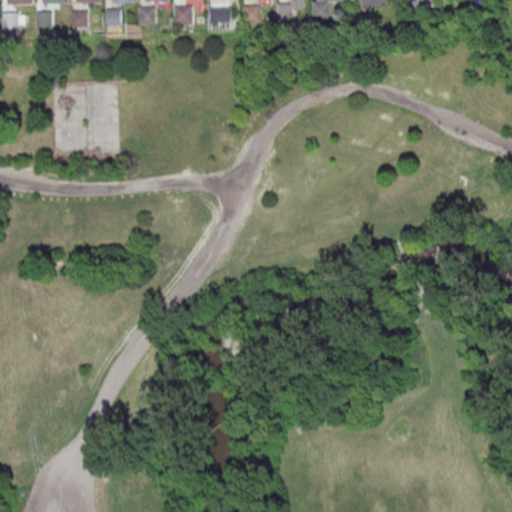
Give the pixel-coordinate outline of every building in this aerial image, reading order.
[(286,0),(286,8),(308,8),(307,0),(286,0)] [(344,1),(343,0),(316,0),(316,17),(331,17),(331,1),(344,1)] [(360,0),(365,10),(393,0),(392,0),(360,0)] [(157,6),(140,6),(140,24),(157,24),(157,6)] [(173,24),(192,24),(192,6),(173,6),(173,24)] [(123,9),(107,9),(107,26),(123,26),(123,9)] [(88,27),(88,10),(72,10),(72,27),(88,27)]
